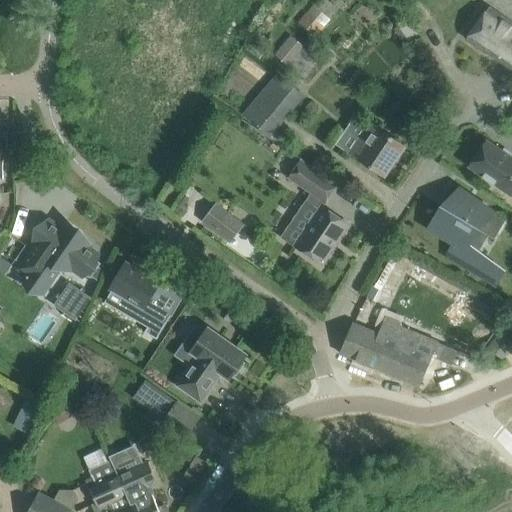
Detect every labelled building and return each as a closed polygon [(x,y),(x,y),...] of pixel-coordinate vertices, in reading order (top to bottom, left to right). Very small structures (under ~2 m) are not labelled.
[(511,21),(489,6),(478,22),(467,39),(511,68),(511,21)] [(307,12),(298,22),(316,37),(325,27),(307,12)] [(291,35),(275,54),(289,65),(304,46),(291,35)] [(278,72),(244,114),(272,137),(306,95),(278,72)] [(404,145),(388,134),(371,123),(359,141),(367,146),(358,158),(384,175),(404,145)] [(345,129),(337,142),(349,149),(356,136),(345,129)] [(511,156),(487,140),(469,166),(511,196),(511,195),(511,156)] [(318,210),(322,205),(336,184),(301,161),(290,177),(311,192),(305,201),(318,210)] [(443,206),(430,228),(455,243),(448,255),(456,260),(455,260),(460,263),(461,262),(496,283),(504,270),(469,249),(483,225),(498,234),(506,220),(459,193),(449,210),(443,206)] [(322,205),(318,210),(295,245),(323,264),(350,225),(322,205)] [(217,206),(206,220),(230,239),(241,225),(217,206)] [(26,245),(16,260),(22,264),(19,268),(21,270),(28,275),(24,282),(25,283),(27,281),(25,280),(26,278),(31,272),(48,285),(61,267),(69,272),(71,269),(83,278),(86,274),(91,278),(101,263),(96,260),(100,254),(99,253),(88,245),(89,243),(83,238),(82,238),(82,237),(71,229),(70,229),(63,224),(61,227),(49,219),(32,242),(35,244),(32,250),(26,245)] [(125,265),(112,288),(140,304),(133,316),(149,325),(145,332),(157,339),(171,315),(159,308),(170,291),(171,290),(125,263),(125,264),(125,265)] [(375,287),(375,286),(372,285),(366,296),(377,302),(383,291),(375,287)] [(511,316),(497,336),(511,346),(511,316)] [(379,334),(354,323),(341,354),(419,386),(430,358),(437,342),(385,321),(379,334)] [(246,354),(209,328),(191,352),(198,356),(178,384),(201,401),(217,379),(214,376),(218,370),(229,379),(233,372),(236,375),(245,363),(242,361),(246,354)] [(72,417),(68,407),(63,397),(48,404),(58,424),(72,417)] [(178,401),(163,421),(185,437),(200,417),(180,403),(178,401)] [(93,478),(86,481),(90,488),(96,502),(92,504),(94,510),(95,511),(141,511),(137,502),(134,503),(133,500),(130,501),(127,497),(128,496),(118,475),(111,460),(89,469),(93,478)] [(137,502),(141,511),(170,511),(168,506),(164,505),(158,507),(149,486),(157,483),(147,461),(129,470),(118,475),(128,496),(127,497),(130,501),(133,500),(134,503),(137,502)] [(32,486),(41,491),(44,485),(42,478),(36,476),(32,486)] [(40,493),(30,511),(70,511),(71,511),(40,493)]
